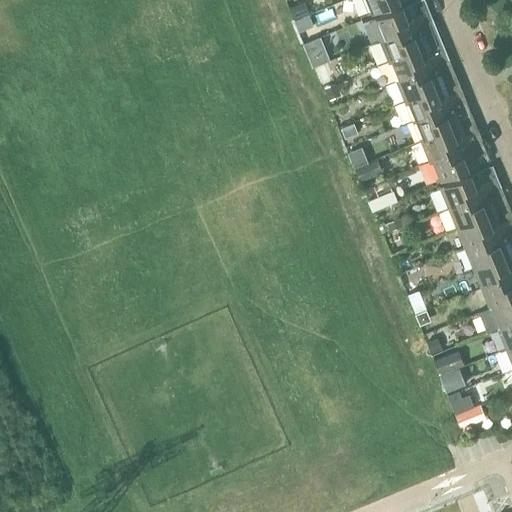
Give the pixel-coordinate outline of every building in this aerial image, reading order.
[(363,0),(370,14),(403,0),(363,0)] [(303,3),(290,8),(295,20),(308,14),(303,3)] [(372,19),(380,40),(415,26),(433,19),(429,9),(415,16),(413,17),(408,5),(372,19)] [(380,40),(389,61),(415,51),(425,47),(420,34),(436,28),(433,19),(415,26),(380,40)] [(389,61),(397,81),(417,73),(450,60),(446,50),(429,57),(425,47),(415,51),(389,61)] [(326,52),(308,59),(312,68),(329,61),(326,52)] [(397,81),(405,100),(415,96),(433,89),(441,86),(436,75),(453,68),(450,60),(417,73),(397,81)] [(336,84),(326,88),(330,99),(340,95),(336,84)] [(405,100),(413,121),(441,110),(466,100),(462,90),(445,97),(441,86),(433,89),(415,96),(405,100)] [(421,141),(458,127),(453,114),(469,108),(466,100),(441,110),(413,121),(421,141)] [(356,122),(342,128),(346,138),(360,133),(356,122)] [(458,127),(421,141),(430,161),(451,153),(483,140),(478,130),(462,137),(458,127)] [(486,148),(483,140),(451,153),(430,161),(438,181),(474,167),(469,155),(486,148)] [(366,164),(355,169),(360,182),(382,174),(376,160),(366,164)] [(440,187),(449,209),(461,204),(502,188),(498,177),(481,184),(476,172),(440,187)] [(449,209),(457,229),(470,224),(494,215),(488,202),(505,195),(502,188),(461,204),(449,209)] [(377,196),(370,198),(374,209),(381,206),(377,196)] [(465,248),(511,230),(511,218),(497,224),(494,215),(470,224),(457,229),(465,248)] [(400,218),(387,223),(391,231),(403,226),(400,218)] [(511,230),(465,248),(474,269),(510,254),(505,242),(511,239),(511,230)] [(399,252),(391,255),(394,263),(402,260),(399,252)] [(474,269),(482,289),(511,276),(511,259),(510,254),(474,269)] [(511,276),(482,289),(490,308),(490,309),(511,300),(511,276)] [(412,282),(404,285),(407,294),(416,290),(412,282)] [(499,331),(511,324),(511,300),(490,309),(490,308),(479,312),(487,333),(498,329),(499,331)] [(426,311),(417,315),(420,324),(430,320),(426,311)] [(511,324),(499,331),(507,350),(511,348),(511,324)] [(436,339),(427,342),(431,353),(440,349),(436,339)] [(454,349),(436,356),(441,370),(459,363),(454,349)] [(459,369),(441,376),(447,392),(465,385),(459,369)] [(458,394),(449,397),(457,417),(465,414),(458,394)] [(465,414),(457,417),(463,431),(475,426),(475,425),(482,422),(482,423),(485,422),(480,408),(465,414)]
